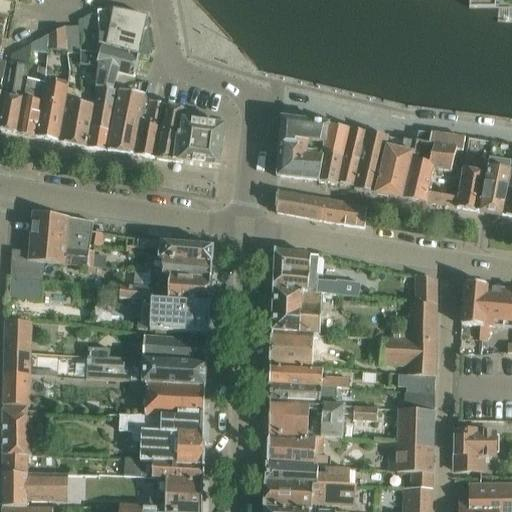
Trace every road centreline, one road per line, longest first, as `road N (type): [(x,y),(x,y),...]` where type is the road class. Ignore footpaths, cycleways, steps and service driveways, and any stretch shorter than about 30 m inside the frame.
road 1 (residential): [(233,511),(246,230)]
road 2 (residential): [(249,182),(511,226)]
road 3 (residential): [(0,141),(249,182)]
road 4 (secondary): [(0,189),(246,230)]
road 5 (residential): [(449,262),(444,511)]
road 6 (residential): [(249,182),(248,103),(172,62),(160,0)]
road 7 (secondary): [(449,262),(246,230)]
